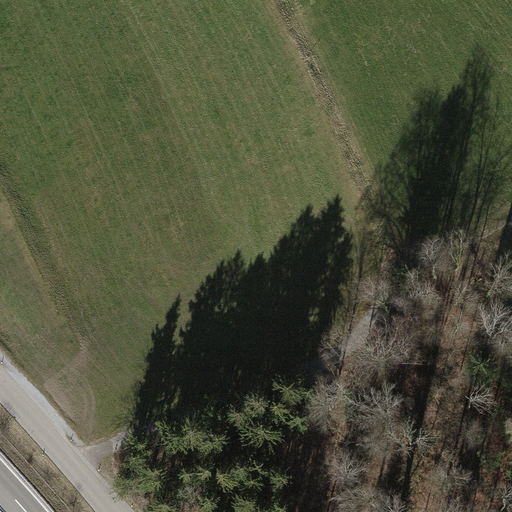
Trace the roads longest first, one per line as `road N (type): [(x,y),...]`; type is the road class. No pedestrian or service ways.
road 1 (track): [(511,231),(353,284),(80,471)]
road 2 (unclassified): [(112,511),(0,383)]
